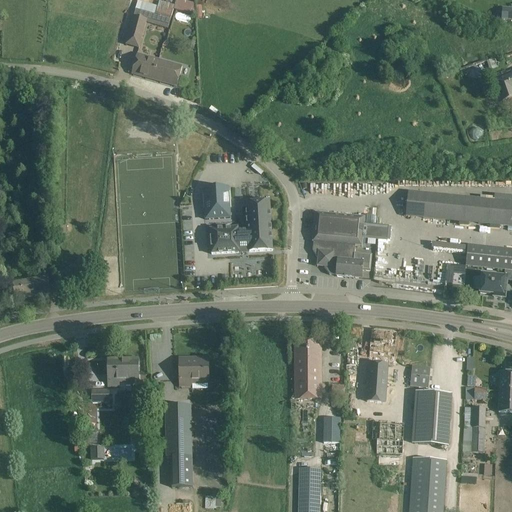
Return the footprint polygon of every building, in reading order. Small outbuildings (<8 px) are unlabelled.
[(134,17),(126,45),(139,49),(146,22),(168,29),(170,20),(164,19),(165,16),(156,14),(158,7),(138,2),(134,17)] [(511,10),(502,10),(501,20),(511,21),(511,10)] [(137,55),(132,75),(177,87),(182,67),(137,55)] [(493,77),(493,79),(503,103),(507,102),(511,99),(511,70),(510,72),(510,73),(507,75),(506,72),(493,77)] [(228,189),(204,191),(204,193),(206,193),(207,211),(205,211),(206,221),(230,219),(228,189)] [(511,202),(408,193),(406,218),(464,223),(511,227),(511,202)] [(249,253),(272,252),(270,203),(261,203),(260,200),(259,200),(259,203),(246,204),(247,232),(238,232),(238,229),(210,231),(211,255),(239,254),(239,253),(248,252),(249,253)] [(345,278),(349,279),(353,242),(356,242),(356,235),(363,236),(364,225),(365,218),(315,214),(312,243),(313,243),(312,252),(329,276),(336,276),(336,277),(345,278)] [(363,236),(363,239),(387,241),(389,228),(364,225),(363,236)] [(67,234),(67,226),(56,226),(56,235),(67,234)] [(18,233),(8,234),(8,245),(18,245),(18,233)] [(363,236),(356,235),(356,242),(353,242),(349,279),(353,279),(362,280),(363,272),(370,272),(371,263),(364,262),(364,255),(354,254),(355,247),(362,248),(362,246),(363,239),(363,236)] [(511,251),(468,247),(466,267),(506,271),(511,272),(511,251)] [(493,296),(493,298),(505,299),(507,281),(511,281),(511,272),(506,271),(505,276),(495,275),(495,277),(482,275),(481,280),(476,279),(475,290),(480,290),(480,295),(493,296)] [(50,295),(47,276),(12,281),(15,300),(50,295)] [(371,331),(365,402),(390,404),(396,334),(371,331)] [(348,341),(346,366),(357,367),(359,342),(348,341)] [(323,401),(321,342),(294,343),(296,402),(323,401)] [(208,381),(208,360),(180,360),(180,386),(191,386),(191,381),(208,381)] [(138,381),(138,361),(108,361),(109,388),(119,388),(119,382),(138,381)] [(412,367),(410,387),(428,389),(430,369),(412,367)] [(511,373),(500,373),(499,392),(511,392),(511,373)] [(332,387),(332,396),(344,396),(345,387),(332,387)] [(487,390),(466,389),(465,401),(486,402),(487,390)] [(109,392),(93,392),(93,404),(109,404),(109,392)] [(511,392),(499,392),(499,414),(508,414),(508,417),(511,416),(511,392)] [(418,394),(414,445),(448,447),(451,396),(418,394)] [(192,458),(191,406),(165,407),(166,458),(169,458),(170,476),(171,488),(189,488),(188,467),(192,467),(192,458)] [(86,408),(86,423),(97,423),(97,407),(86,408)] [(485,409),(464,409),(464,428),(462,453),(485,453),(485,429),(484,429),(485,409)] [(341,425),(340,414),(323,414),(324,460),(335,460),(335,425),(341,425)] [(376,455),(402,455),(402,423),(371,423),(371,438),(376,438),(376,455)] [(104,460),(104,449),(90,449),(91,460),(104,460)] [(443,511),(447,461),(413,459),(409,511),(443,511)] [(319,511),(321,470),(299,470),(297,511),(319,511)] [(155,496),(154,481),(145,481),(145,487),(144,487),(145,497),(155,496)]
